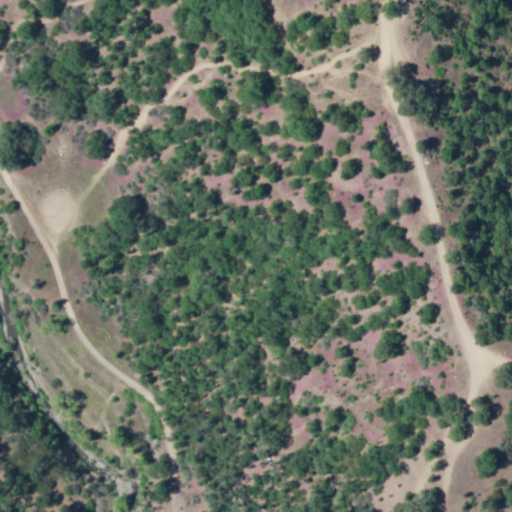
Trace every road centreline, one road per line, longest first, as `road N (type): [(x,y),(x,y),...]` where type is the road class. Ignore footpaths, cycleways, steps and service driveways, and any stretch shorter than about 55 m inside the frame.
road 1 (track): [(182,511),(150,407),(76,319),(51,247),(0,160)]
road 2 (track): [(511,365),(479,347),(448,291),(386,77),(384,0)]
